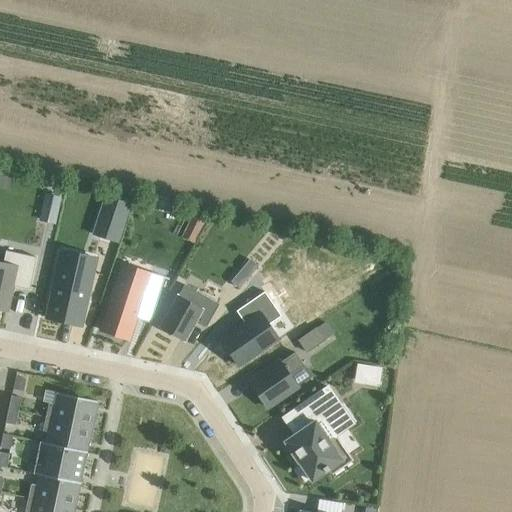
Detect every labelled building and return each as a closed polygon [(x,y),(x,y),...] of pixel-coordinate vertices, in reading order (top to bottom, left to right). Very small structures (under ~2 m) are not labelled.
[(40,220),(56,223),(62,196),(46,192),(40,220)] [(106,199),(95,234),(118,242),(130,204),(129,204),(107,196),(106,199)] [(203,223),(193,217),(188,226),(199,232),(203,223)] [(0,308),(1,309),(8,273),(21,275),(26,253),(1,247),(0,252),(0,308)] [(59,265),(47,319),(82,326),(94,272),(59,265)] [(116,271),(98,328),(126,334),(143,284),(156,287),(162,270),(148,267),(145,277),(116,271)] [(241,288),(248,279),(241,272),(233,282),(241,288)] [(162,324),(186,338),(198,318),(208,324),(221,301),(187,281),(162,324)] [(245,325),(221,341),(239,366),(278,339),(268,325),(281,316),(265,292),(236,312),(245,325)] [(317,328),(299,340),(307,352),(325,340),(317,328)] [(248,385),(265,409),(294,389),(287,378),(302,368),(293,354),(248,385)] [(382,366),(357,362),(355,372),(361,381),(379,384),(382,366)] [(26,379),(16,377),(14,387),(13,389),(14,389),(24,391),(26,379)] [(333,472),(352,460),(325,421),(326,416),(342,405),(329,387),(285,418),(296,435),(286,442),(292,451),(292,452),(298,461),(299,461),(302,464),(297,467),(306,480),(310,477),(313,480),(330,468),(333,472)] [(49,403),(46,417),(93,427),(98,401),(58,392),(55,404),(49,403)] [(9,409),(19,411),(22,398),(12,396),(9,409)] [(16,425),(19,411),(9,409),(6,423),(16,425)] [(49,432),(48,438),(89,446),(93,427),(46,417),(43,431),(49,432)] [(4,434),(1,447),(11,449),(14,436),(4,434)] [(0,452),(0,466),(7,468),(10,454),(0,452)] [(82,484),(85,468),(37,458),(34,474),(40,475),(39,480),(80,489),(81,484),(82,484)] [(29,498),(76,508),(80,489),(39,480),(38,485),(32,484),(29,498)] [(74,511),(76,508),(29,498),(25,511),(74,511)]
